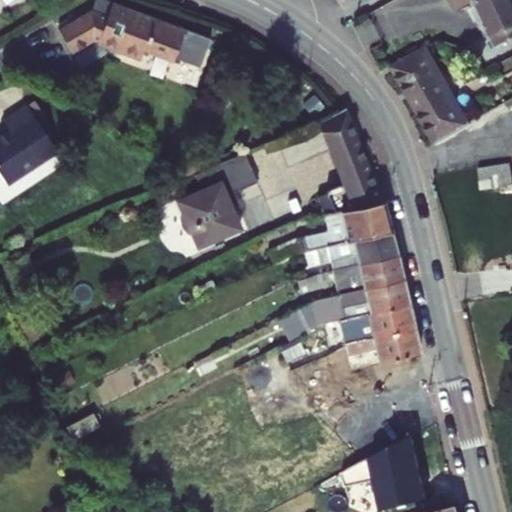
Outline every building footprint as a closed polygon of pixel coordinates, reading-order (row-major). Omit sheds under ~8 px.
[(511,0),(441,0),(449,14),(475,0),(476,0),(501,46),(511,39),(511,0)] [(136,46),(135,51),(154,58),(153,64),(182,74),(199,27),(126,1),(121,16),(104,10),(72,30),(86,52),(107,39),(114,41),(115,39),(136,46)] [(113,44),(135,51),(136,46),(115,39),(114,41),(113,44)] [(474,123),(430,43),(394,63),(438,143),(474,123)] [(13,126),(0,134),(0,161),(12,180),(62,146),(32,101),(7,117),(13,126)] [(213,181),(191,191),(209,239),(253,220),(238,186),(270,172),(257,144),(206,166),(213,181)] [(511,160),(481,166),(486,187),(511,181),(511,160)] [(200,224),(203,225),(208,239),(209,239),(191,191),(189,191),(195,204),(193,207),(193,210),(193,214),(194,216),(195,219),(197,222),(200,224)] [(296,250),(313,246),(395,225),(387,195),(329,209),(333,226),(292,236),(295,250),(296,250)] [(365,258),(401,250),(395,225),(313,246),(317,261),(338,256),(363,250),(365,258)] [(325,281),(328,293),(407,274),(401,250),(365,258),(341,265),(324,269),(304,279),(308,290),(325,281)] [(363,250),(338,256),(341,265),(365,258),(363,250)] [(407,274),(328,293),(326,293),(330,310),(349,306),(351,313),(413,299),(407,274)] [(413,299),(351,313),(354,325),(375,320),(378,332),(419,323),(413,299)] [(356,338),(378,332),(375,320),(354,325),(356,338)] [(425,349),(419,323),(378,332),(356,338),(350,339),(353,350),(355,350),(380,344),(384,358),(425,349)] [(380,344),(355,350),(358,364),(384,358),(380,344)] [(372,476),(380,506),(424,495),(408,436),(339,473),(342,484),(372,476)] [(0,471),(8,467),(0,452),(0,471)] [(457,511),(454,501),(415,511),(457,511)]
